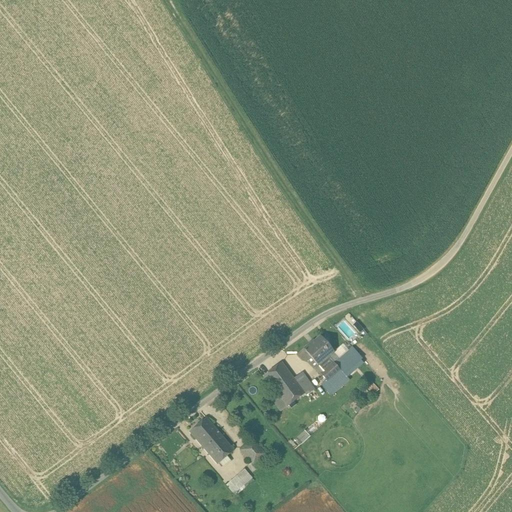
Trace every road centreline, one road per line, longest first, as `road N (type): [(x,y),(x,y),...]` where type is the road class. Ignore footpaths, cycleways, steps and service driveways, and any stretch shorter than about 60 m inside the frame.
road 1 (unclassified): [(53,511),(322,314),(416,284),(458,246),(511,149)]
road 2 (track): [(170,0),(368,299)]
